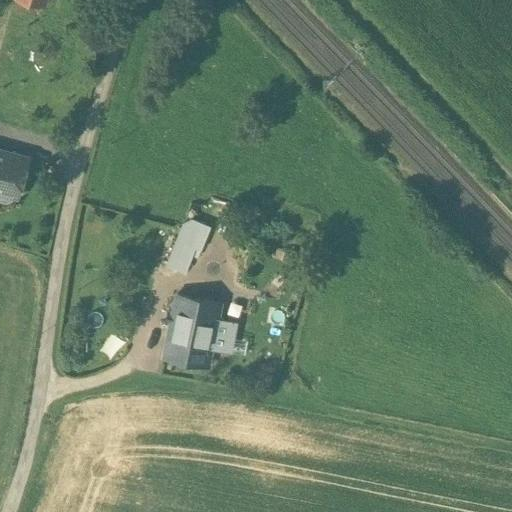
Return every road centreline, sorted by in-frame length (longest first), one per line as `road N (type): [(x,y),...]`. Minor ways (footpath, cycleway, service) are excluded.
road 1 (residential): [(6,511),(131,0)]
road 2 (track): [(341,0),(511,178)]
